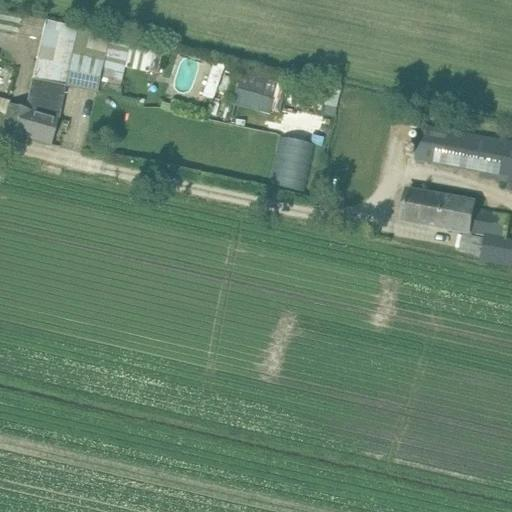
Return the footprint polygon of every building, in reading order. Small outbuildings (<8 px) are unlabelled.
[(0,133),(24,140),(25,137),(50,145),(57,120),(63,86),(94,92),(96,79),(120,84),(123,68),(129,42),(129,41),(121,39),(108,36),(43,20),(43,23),(39,40),(25,107),(8,102),(3,119),(0,118),(0,133)] [(213,99),(223,66),(210,62),(200,95),(213,99)] [(237,71),(229,104),(267,114),(275,80),(237,71)] [(421,126),(414,166),(433,169),(434,165),(507,179),(505,190),(511,191),(511,136),(501,134),(500,140),(421,126)] [(476,212),(477,204),(407,191),(402,221),(505,240),(509,218),(476,212)]
